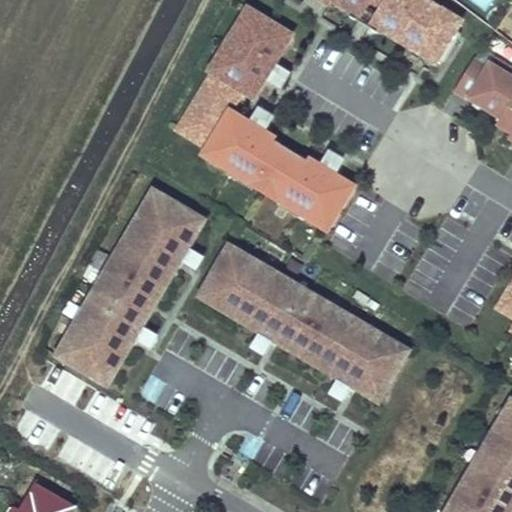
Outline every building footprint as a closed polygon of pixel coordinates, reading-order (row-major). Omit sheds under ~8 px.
[(332,0),(332,1),(349,10),(352,6),(362,13),(367,5),(369,0),(332,0)] [(369,0),(367,5),(379,13),(386,0),(369,0)] [(383,30),(399,40),(423,0),(386,0),(379,13),(374,20),(385,27),(383,30)] [(437,60),(457,27),(446,20),(449,15),(424,0),(423,0),(399,40),(424,55),(426,52),(437,60)] [(220,54),(209,72),(212,73),(242,92),(250,96),(259,81),(257,80),(271,58),(273,59),(287,34),(247,10),(231,36),(236,38),(224,57),(220,54)] [(460,22),(449,15),(446,20),(457,27),(460,22)] [(426,52),(424,55),(435,62),(437,60),(426,52)] [(474,62),(456,91),(501,119),(511,100),(511,71),(506,67),(502,73),(490,66),(487,70),(474,62)] [(178,130),(207,148),(228,115),(242,92),(212,73),(178,130)] [(511,100),(501,119),(498,124),(511,132),(511,100)] [(247,182),(265,193),(289,152),(275,143),(273,145),(251,131),(252,129),(228,115),(207,148),(203,155),(229,171),(232,166),(250,177),(247,182)] [(309,219),(327,230),(351,190),(336,180),(335,182),(312,168),(314,166),(289,152),(265,193),(291,208),(294,204),(312,215),(309,219)] [(149,214),(159,195),(153,193),(143,210),(149,214)] [(156,294),(168,274),(162,271),(171,255),(177,259),(184,245),(179,242),(187,227),(193,231),(199,219),(159,195),(149,214),(143,210),(124,242),(130,245),(112,277),(106,274),(87,307),(92,310),(71,346),(66,343),(57,357),(104,384),(114,367),(108,364),(126,334),(131,338),(139,324),(133,321),(151,291),(156,294)] [(184,245),(193,231),(187,227),(179,242),(184,245)] [(130,245),(124,242),(106,274),(112,277),(130,245)] [(197,253),(184,245),(177,259),(189,266),(197,253)] [(380,399),(404,358),(387,348),(390,342),(358,324),(355,329),(323,310),(327,305),(293,286),(290,291),(254,270),(257,264),(230,249),(203,295),(233,313),(236,307),(266,324),(263,330),(276,337),(279,332),(309,349),(306,355),(326,367),(329,361),(345,370),(341,376),(355,383),(358,378),(373,387),(370,392),(380,399)] [(177,259),(171,255),(162,271),(168,274),(177,259)] [(254,270),(290,291),(293,286),(257,264),(254,270)] [(511,285),(498,308),(511,316),(511,285)] [(139,324),(156,294),(151,291),(133,321),(139,324)] [(323,310),(355,329),(358,324),(327,305),(323,310)] [(92,310),(87,307),(66,343),(71,346),(92,310)] [(236,307),(233,313),(263,330),(266,324),(236,307)] [(152,331),(139,324),(131,338),(144,345),(152,331)] [(269,351),(276,337),(263,330),(255,343),(269,351)] [(279,332),(276,337),(306,355),(309,349),(279,332)] [(108,364),(114,367),(131,338),(126,334),(108,364)] [(387,348),(404,358),(408,352),(390,342),(387,348)] [(329,361),(326,367),(341,376),(345,370),(329,361)] [(347,396),(355,383),(341,376),(334,388),(347,396)] [(355,383),(370,392),(373,387),(358,378),(355,383)] [(507,423),(511,415),(511,402),(502,420),(507,423)] [(511,415),(507,423),(502,420),(483,451),(489,454),(470,486),(465,483),(447,511),(502,511),(509,501),(511,502),(511,415)] [(470,486),(489,454),(483,451),(465,483),(470,486)] [(19,511),(36,485),(30,482),(12,511),(19,511)] [(74,511),(76,509),(36,485),(19,511),(74,511)] [(509,511),(511,508),(511,502),(509,501),(502,511),(509,511)]
